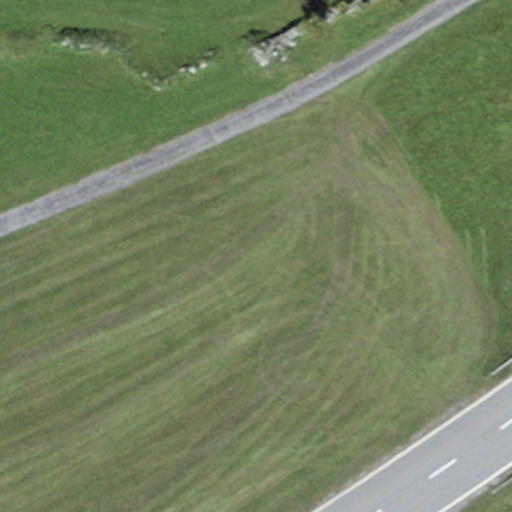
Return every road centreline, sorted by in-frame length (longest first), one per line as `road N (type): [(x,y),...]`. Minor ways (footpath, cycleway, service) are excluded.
road 1 (track): [(0,230),(257,112),(465,0)]
road 2 (primary): [(376,511),(511,420)]
